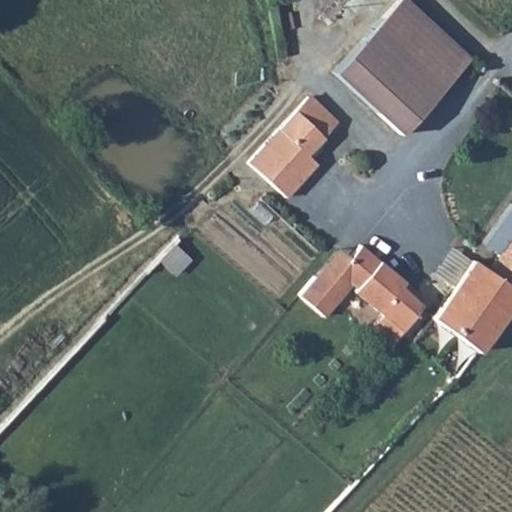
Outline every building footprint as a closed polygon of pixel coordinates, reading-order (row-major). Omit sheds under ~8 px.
[(464,66),(397,4),(324,80),(391,144),(464,66)] [(313,145),(327,131),(299,105),(285,120),(313,145)] [(313,145),(285,120),(238,170),(276,207),(308,173),(299,166),(315,148),(313,145)] [(511,296),(511,230),(481,272),(511,296)] [(313,289),(297,306),(321,328),(350,296),(355,301),(353,304),(400,345),(422,320),(420,318),(400,299),(401,297),(360,258),(348,272),(337,284),(333,281),(320,295),(313,289)] [(511,314),(511,296),(481,272),(466,260),(420,318),(422,320),(475,361),(511,314)] [(337,262),(313,289),(320,295),(333,281),(337,284),(348,272),(337,262)]
